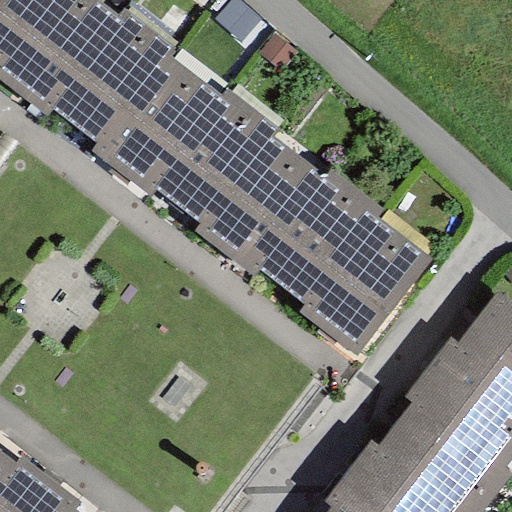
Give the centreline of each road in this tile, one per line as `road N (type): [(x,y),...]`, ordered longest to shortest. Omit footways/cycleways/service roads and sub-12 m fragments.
road 1 (unknown): [(506,209),(281,511)]
road 2 (residential): [(511,213),(265,0)]
